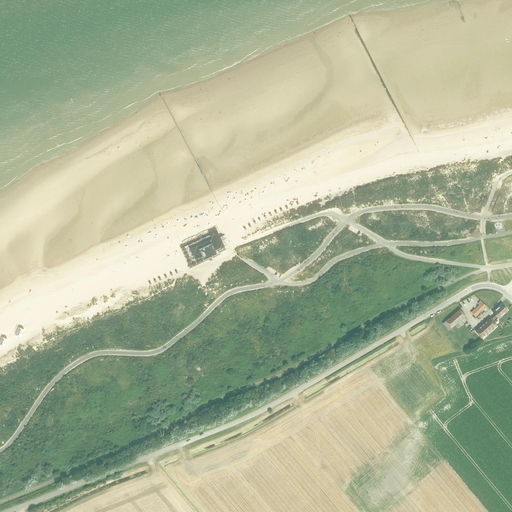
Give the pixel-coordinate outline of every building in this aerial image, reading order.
[(211,239),(189,248),(193,256),(200,252),(203,260),(217,254),(215,252),(215,250),(224,246),(221,239),(220,237),(217,231),(210,235),(211,238),(211,239)] [(223,256),(212,260),(214,265),(225,262),(223,256)] [(475,317),(486,306),(480,300),(477,303),(479,305),(475,309),(474,309),(471,312),(475,317)] [(495,315),(491,319),(493,322),(497,318),(498,319),(507,310),(502,304),(492,312),(495,315)] [(460,326),(467,320),(464,317),(465,316),(459,309),(442,323),(448,330),(458,322),(460,326)] [(491,319),(490,318),(487,321),(493,327),(496,325),(493,322),(491,319)] [(493,327),(487,321),(484,323),(490,330),(493,327)] [(490,330),(484,323),(481,326),(487,333),(490,330)] [(487,333),(481,326),(478,329),(484,335),(487,333)] [(484,335),(478,329),(475,331),(481,338),(484,335)]
